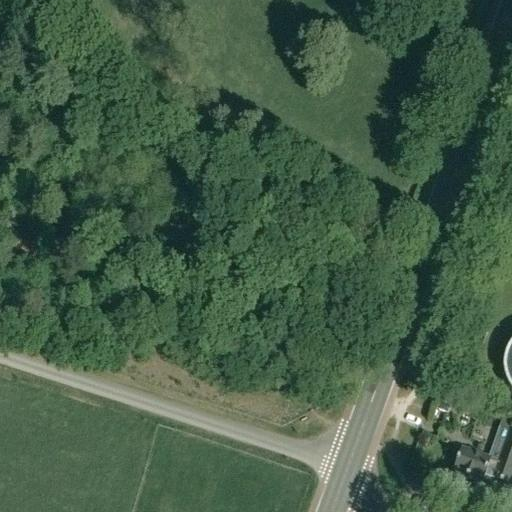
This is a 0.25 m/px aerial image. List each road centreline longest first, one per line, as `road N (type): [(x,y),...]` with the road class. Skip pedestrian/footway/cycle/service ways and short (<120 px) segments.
road 1 (secondary): [(347,468),(511,10)]
road 2 (track): [(0,26),(339,280)]
road 3 (unclassified): [(347,468),(0,357)]
